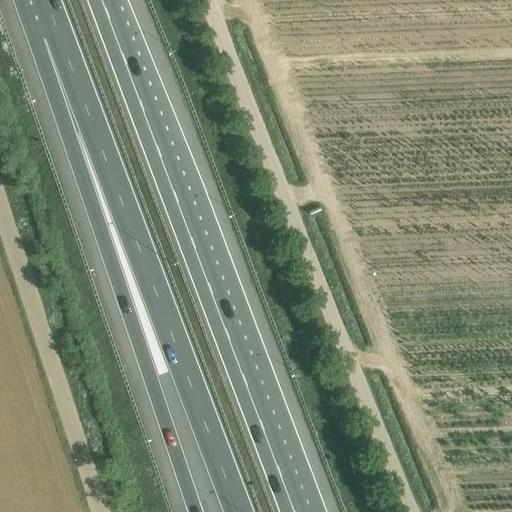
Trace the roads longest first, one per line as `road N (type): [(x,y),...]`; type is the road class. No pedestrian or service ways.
road 1 (unclassified): [(416,511),(209,0)]
road 2 (motorway): [(297,511),(105,0)]
road 3 (motorway): [(57,34),(236,511)]
road 4 (motorway): [(57,34),(117,280),(194,511)]
road 5 (unclassified): [(111,511),(0,187)]
